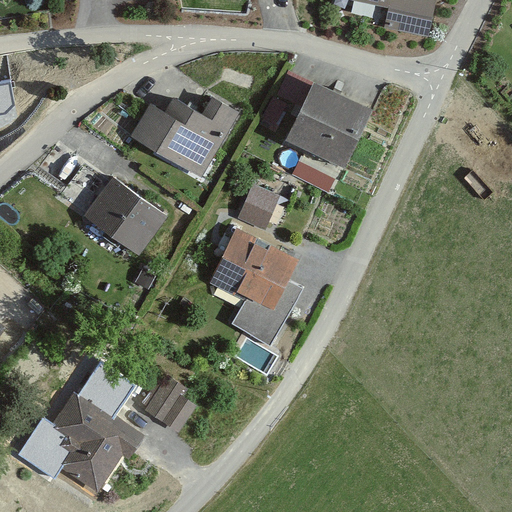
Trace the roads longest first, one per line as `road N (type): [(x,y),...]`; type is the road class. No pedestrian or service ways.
road 1 (residential): [(438,86),(318,343),(273,411),(182,511)]
road 2 (residential): [(438,86),(297,40),(192,34)]
road 3 (residential): [(192,34),(72,110),(0,176)]
road 4 (residential): [(192,34),(129,31),(0,45)]
